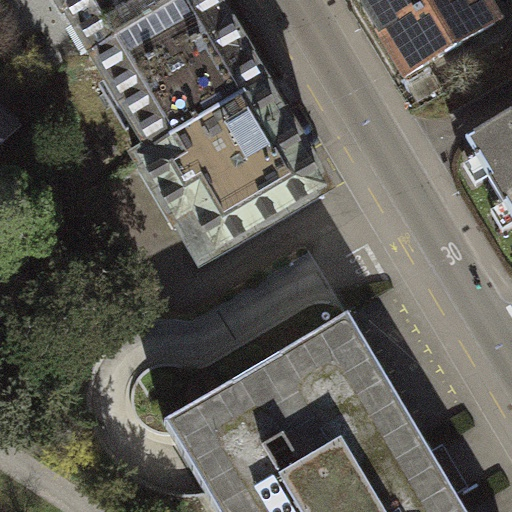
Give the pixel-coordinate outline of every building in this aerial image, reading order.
[(192,0),(48,0),(87,63),(192,0)] [(272,88),(218,0),(192,0),(87,63),(147,163),(272,88)] [(353,0),(401,80),(495,25),(479,0),(353,0)] [(333,188),(272,88),(147,163),(208,263),(333,188)] [(0,144),(17,127),(0,110),(0,144)] [(511,116),(468,144),(511,215),(511,116)] [(217,511),(463,511),(345,315),(163,421),(217,511)]
